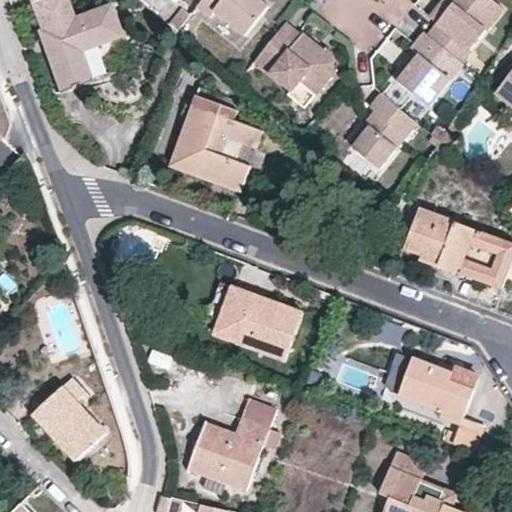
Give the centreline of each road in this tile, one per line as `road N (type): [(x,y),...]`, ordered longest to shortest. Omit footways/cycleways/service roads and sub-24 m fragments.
road 1 (residential): [(511,352),(480,328),(119,196),(61,193)]
road 2 (residential): [(141,511),(150,454),(143,417),(61,193)]
road 3 (residential): [(61,193),(0,25)]
road 4 (residential): [(86,511),(0,428)]
